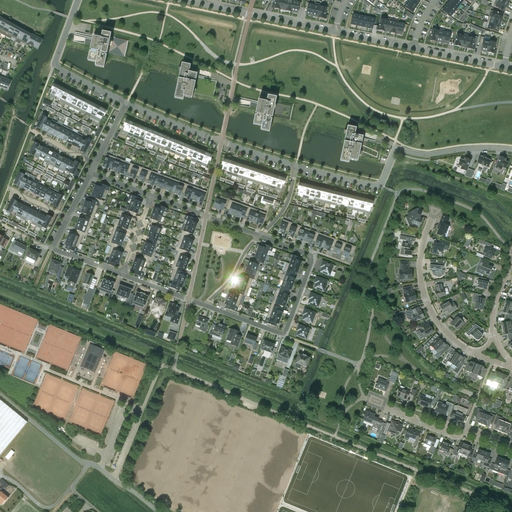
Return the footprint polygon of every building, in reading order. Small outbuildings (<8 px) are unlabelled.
[(280,9),(281,0),(275,0),(275,4),(273,4),(272,8),(280,10),(280,9)] [(293,0),(293,1),(291,12),(297,13),(299,7),(300,7),(301,3),(294,2),(293,0)] [(457,8),(460,4),(455,0),(450,0),(449,2),(457,8)] [(415,8),(407,2),(404,7),(412,12),(415,8)] [(449,2),(446,6),(454,12),(457,8),(449,2)] [(506,6),(499,2),(495,7),(503,12),(506,6)] [(306,15),(312,16),(314,6),(315,4),(315,3),(314,5),(307,3),(306,8),(308,8),(306,15)] [(320,7),(321,5),(315,4),(314,6),(312,16),(318,17),(320,7)] [(320,7),(318,17),(326,19),(327,15),(325,15),(327,6),(321,5),(320,7)] [(450,17),(454,12),(446,6),(442,11),(450,17)] [(493,11),(491,17),(501,20),(501,21),(503,15),(493,11)] [(501,20),(491,17),(489,23),(499,26),(501,20)] [(3,18),(0,24),(0,33),(1,34),(8,21),(7,22),(5,21),(6,20),(3,18)] [(377,30),(384,31),(387,19),(386,21),(380,20),(379,26),(377,26),(377,30)] [(387,19),(384,31),(390,33),(390,32),(392,22),(393,20),(387,19)] [(393,20),(392,22),(390,32),(390,33),(396,34),(398,23),(398,21),(393,20)] [(11,22),(8,21),(1,34),(6,37),(13,23),(12,24),(10,23),(11,22)] [(399,21),(398,21),(398,23),(396,34),(402,35),(403,28),(405,29),(406,25),(404,25),(404,23),(398,22),(399,21)] [(13,23),(6,37),(11,39),(12,37),(18,26),(17,27),(15,26),(16,25),(13,23)] [(499,26),(489,23),(487,29),(497,32),(499,26)] [(20,27),(18,26),(12,37),(16,40),(15,42),(22,30),(20,28),(20,27)] [(20,44),(21,42),(27,32),(22,30),(15,42),(20,44)] [(436,42),(438,31),(432,30),(431,37),(429,36),(428,40),(436,42)] [(27,32),(21,42),(26,45),(28,42),(31,36),(31,35),(27,32)] [(75,32),(73,41),(85,43),(86,37),(90,38),(91,35),(75,32)] [(94,33),(91,45),(88,61),(96,63),(95,67),(104,68),(105,66),(107,53),(125,57),(128,41),(111,37),(111,34),(102,32),(102,35),(94,33)] [(444,33),(442,43),(448,44),(450,34),(444,33)] [(461,47),(463,36),(457,35),(454,46),(461,47)] [(33,37),(31,36),(28,42),(30,43),(30,44),(35,47),(40,39),(34,36),(33,37)] [(487,52),(489,42),(483,41),(484,38),(481,37),(479,43),(482,44),(481,51),(487,52)] [(475,39),(468,38),(466,48),(474,50),(475,46),(473,45),(475,39)] [(489,42),(487,52),(495,54),(496,50),(494,50),(495,43),(489,42)] [(198,70),(190,68),(191,66),(182,64),(174,99),(183,101),(184,97),(192,99),(193,93),(213,98),(216,81),(197,77),(197,74),(198,70)] [(0,78),(0,87),(5,89),(8,80),(2,78),(2,79),(0,78)] [(54,99),(60,88),(54,85),(51,89),(53,90),(49,96),(54,99)] [(59,101),(65,90),(63,89),(64,88),(61,87),(60,88),(54,99),(56,96),(60,99),(59,101)] [(64,104),(70,93),(67,91),(65,90),(59,101),(64,104)] [(69,107),(75,95),(73,94),(74,93),(71,92),(71,93),(70,93),(64,104),(69,107)] [(75,109),(80,98),(77,96),(75,95),(69,107),(75,109)] [(259,97),(256,109),(253,125),(261,127),(260,130),(269,132),(273,117),(290,121),(293,104),(276,101),(277,98),(268,96),(267,99),(259,97)] [(80,112),(85,101),(84,100),(84,99),(81,97),(81,98),(80,98),(75,109),(80,112)] [(85,114),(90,103),(87,101),(87,102),(85,101),(80,112),(85,114)] [(90,117),(95,106),(94,105),(94,104),(91,102),(91,103),(90,103),(85,114),(90,117)] [(95,106),(90,117),(95,119),(101,108),(97,107),(95,106)] [(101,108),(95,119),(100,122),(103,115),(104,116),(107,111),(101,108)] [(37,127),(41,130),(47,118),(43,116),(37,127)] [(41,129),(46,131),(52,121),(52,120),(50,123),(46,120),(47,118),(41,130),(41,129)] [(46,131),(51,134),(57,123),(52,121),(46,131)] [(127,135),(132,123),(126,121),(124,126),(125,126),(122,133),(127,135)] [(57,123),(51,134),(56,137),(62,126),(57,123)] [(137,126),(132,123),(127,135),(133,137),(137,126)] [(56,137),(62,139),(67,128),(62,126),(56,137)] [(138,139),(143,128),(142,127),(140,126),(139,126),(137,126),(133,137),(138,139)] [(347,126),(340,161),(349,163),(349,160),(358,162),(359,156),(378,160),(382,144),(364,140),(365,133),(356,131),(356,128),(347,126)] [(62,139),(67,142),(72,131),(67,128),(62,139)] [(148,130),(143,128),(138,139),(143,141),(148,130)] [(148,144),(153,132),(152,132),(153,131),(150,130),(150,131),(148,130),(143,141),(148,144)] [(67,142),(72,144),(77,134),(72,131),(67,142)] [(158,134),(153,132),(148,144),(154,146),(158,134)] [(77,134),(72,144),(77,147),(82,136),(77,134)] [(159,148),(164,136),(163,136),(163,135),(161,134),(160,135),(158,134),(154,146),(159,148)] [(77,147),(82,149),(82,150),(87,139),(82,136),(77,147)] [(169,138),(164,136),(159,148),(164,150),(169,138)] [(171,139),(169,138),(164,150),(170,152),(174,141),(174,140),(174,139),(171,138),(171,139)] [(82,150),(82,149),(80,152),(85,154),(91,142),(87,140),(88,139),(87,139),(82,150)] [(175,154),(180,143),(174,141),(170,152),(175,154)] [(29,154),(34,156),(40,145),(35,143),(29,154)] [(182,144),(180,143),(175,154),(180,157),(185,145),(184,145),(184,144),(182,143),(182,144)] [(40,145),(34,156),(39,159),(40,157),(44,148),(39,146),(40,145)] [(190,147),(185,145),(180,157),(185,159),(190,147)] [(191,161),(195,149),(195,148),(192,147),(192,148),(190,147),(185,159),(186,159),(187,156),(192,158),(190,161),(191,161)] [(49,151),(44,148),(40,157),(45,159),(49,151)] [(201,151),(195,149),(191,161),(196,163),(201,151)] [(49,151),(45,159),(44,162),(49,164),(50,162),(54,153),(49,151)] [(203,152),(201,151),(196,163),(201,165),(206,154),(205,153),(206,152),(203,151),(203,152)] [(59,156),(54,153),(50,162),(49,164),(54,167),(55,165),(55,164),(59,156)] [(111,170),(116,158),(106,154),(102,167),(105,168),(108,169),(109,166),(112,167),(111,170)] [(206,154),(201,165),(206,167),(209,160),(210,161),(212,156),(206,154)] [(64,159),(59,156),(55,164),(55,165),(60,167),(64,159)] [(490,169),(492,162),(487,159),(484,157),(483,158),(482,157),(479,164),(490,169)] [(120,174),(125,161),(116,158),(111,170),(114,172),(117,173),(118,169),(121,171),(120,174)] [(506,169),(508,163),(506,162),(507,160),(501,158),(497,168),(503,171),(504,168),(506,169)] [(64,172),(65,170),(69,161),(64,159),(60,167),(59,169),(64,172)] [(467,170),(471,161),(465,159),(464,161),(461,160),(459,166),(461,167),(460,169),(466,171),(467,171),(467,170)] [(226,174),(230,162),(223,160),(222,165),(223,165),(222,169),(227,171),(226,174)] [(65,170),(70,172),(75,164),(74,164),(69,161),(65,170)] [(76,161),(74,164),(75,164),(70,172),(70,173),(74,175),(80,164),(76,161)] [(129,177),(134,164),(125,161),(120,174),(123,175),(126,176),(127,173),(130,174),(129,177)] [(230,162),(226,174),(232,175),(235,164),(233,163),(234,162),(231,161),(231,162),(230,162)] [(138,181),(143,168),(134,164),(129,177),(132,178),(135,179),(136,176),(139,177),(138,181)] [(232,175),(237,177),(241,165),(235,164),(232,175)] [(242,179),(246,167),(244,166),(242,165),(242,166),(241,165),(237,177),(242,179)] [(246,167),(242,179),(248,181),(252,169),(246,167)] [(147,184),(152,171),(143,168),(138,181),(141,182),(144,183),(145,180),(148,181),(147,184)] [(252,169),(248,181),(253,182),(257,171),(255,170),(255,169),(253,168),(252,169)] [(156,187),(161,175),(152,171),(147,184),(150,185),(153,186),(154,183),(157,184),(156,187)] [(257,171),(253,182),(259,184),(263,172),(257,171)] [(263,172),(259,184),(264,186),(265,183),(268,174),(266,173),(264,172),(263,173),(263,172)] [(18,186),(24,175),(20,173),(14,184),(18,186)] [(270,188),(273,176),(268,174),(265,183),(264,186),(270,188)] [(24,188),(29,177),(24,175),(18,186),(18,187),(19,186),(24,188)] [(165,191),(170,178),(161,175),(156,187),(159,188),(162,189),(163,186),(166,187),(165,191)] [(273,176),(270,188),(275,189),(279,178),(277,177),(277,176),(274,175),(274,176),(273,176)] [(29,191),(34,180),(29,177),(24,188),(29,191)] [(176,191),(179,181),(170,178),(165,191),(168,192),(171,193),(172,190),(175,191),(176,191)] [(279,178),(275,189),(280,191),(282,184),(284,185),(285,180),(279,178)] [(34,193),(39,183),(38,185),(33,182),(34,180),(29,191),(34,193)] [(184,197),(188,185),(179,181),(176,191),(175,191),(174,194),(177,195),(180,196),(181,193),(184,194),(183,197),(184,197)] [(39,196),(44,185),(39,183),(34,193),(39,196)] [(93,191),(106,196),(109,187),(100,184),(99,187),(96,186),(93,191)] [(44,199),(48,190),(43,188),(45,185),(44,185),(39,196),(44,199)] [(193,201),(197,188),(188,185),(184,197),(186,199),(186,198),(189,199),(190,196),(194,198),(192,201),(193,201)] [(306,185),(303,198),(308,199),(311,187),(310,187),(311,186),(308,185),(308,186),(306,185)] [(311,187),(308,199),(309,196),(314,197),(313,200),(314,200),(317,188),(311,187)] [(48,190),(44,199),(49,201),(54,190),(49,188),(48,190)] [(197,188),(193,201),(196,202),(198,203),(199,200),(203,201),(207,191),(197,188)] [(317,188),(314,200),(319,202),(322,190),(321,189),(322,188),(319,188),(319,189),(317,188)] [(53,206),(60,193),(54,190),(49,201),(54,204),(53,206)] [(322,190),(319,202),(325,203),(328,191),(322,190)] [(90,200),(103,205),(104,201),(101,200),(103,195),(106,196),(93,191),(91,197),(92,197),(94,198),(94,201),(90,199),(90,200)] [(328,191),(325,203),(330,204),(333,192),(332,192),(333,191),(330,191),(328,191)] [(333,192),(330,204),(336,206),(339,194),(333,192)] [(60,193),(53,206),(57,208),(63,197),(59,195),(60,193)] [(339,194),(336,206),(337,203),(342,204),(344,195),(344,194),(341,193),(341,194),(339,194)] [(130,205),(139,208),(141,203),(141,202),(138,201),(139,198),(130,195),(129,198),(132,200),(130,205)] [(220,207),(223,208),(227,199),(217,195),(213,208),(216,209),(219,210),(220,207)] [(350,196),(347,208),(352,210),(355,198),(355,197),(352,196),(352,197),(350,196)] [(355,198),(352,210),(358,211),(361,199),(355,198)] [(11,213),(17,202),(13,199),(7,211),(11,213)] [(361,199),(358,211),(363,213),(366,200),(366,199),(363,199),(363,200),(361,199)] [(103,205),(90,200),(89,202),(86,201),(83,207),(96,212),(99,203),(103,205)] [(228,214),(234,216),(239,203),(229,200),(226,209),(230,211),(228,214)] [(366,200),(363,213),(369,214),(370,207),(372,207),(373,202),(366,200)] [(17,202),(11,213),(12,211),(17,213),(16,216),(21,205),(17,202)] [(234,216),(237,217),(240,218),(241,215),(244,216),(248,207),(239,203),(234,216)] [(21,205),(16,216),(21,218),(26,208),(21,205)] [(130,205),(128,210),(121,208),(120,211),(133,216),(134,213),(137,214),(139,208),(130,205)] [(151,213),(162,217),(164,211),(167,213),(168,209),(159,206),(158,209),(155,207),(154,209),(153,209),(151,213)] [(96,212),(83,207),(81,213),(82,213),(84,214),(83,216),(93,220),(96,212)] [(246,220),(252,223),(257,210),(248,207),(244,216),(248,217),(246,220)] [(26,208),(21,218),(26,221),(32,210),(26,208)] [(415,229),(416,225),(419,226),(422,220),(418,219),(418,218),(418,217),(419,216),(420,216),(422,211),(417,209),(408,213),(409,216),(404,218),(408,227),(409,227),(415,229)] [(32,210),(26,221),(27,219),(32,221),(31,223),(31,224),(37,213),(32,210)] [(252,223),(255,224),(258,225),(259,222),(263,223),(266,213),(257,210),(252,223)] [(117,219),(129,224),(131,218),(128,217),(129,214),(133,216),(120,211),(119,214),(122,215),(120,220),(117,219)] [(37,213),(31,224),(36,226),(42,215),(37,213)] [(153,220),(152,223),(164,227),(160,225),(161,222),(160,222),(162,217),(151,213),(152,213),(150,219),(151,219),(153,220)] [(42,215),(36,226),(41,229),(48,216),(47,218),(42,215)] [(447,223),(448,220),(449,218),(443,215),(440,221),(447,223)] [(48,216),(41,229),(42,227),(46,229),(52,218),(48,216)] [(93,220),(83,216),(82,219),(80,218),(79,218),(77,224),(90,228),(93,220)] [(183,224),(186,226),(195,229),(197,223),(194,222),(195,219),(186,216),(183,224)] [(127,230),(129,224),(117,219),(113,228),(123,231),(124,228),(127,229),(127,230)] [(287,236),(292,223),(283,220),(279,229),(278,232),(281,234),(281,233),(284,234),(285,231),(288,233),(287,236)] [(444,237),(449,226),(446,225),(447,223),(440,221),(440,222),(439,225),(440,226),(437,234),(441,236),(442,236),(444,237)] [(152,226),(150,232),(159,235),(161,230),(162,230),(164,227),(152,223),(156,224),(155,227),(152,226)] [(292,223),(287,236),(290,237),(293,238),(294,235),(297,236),(296,239),(301,226),(297,225),(296,228),(291,226),(292,223)] [(90,228),(77,224),(75,229),(75,230),(78,231),(77,233),(74,232),(73,232),(87,237),(90,228)] [(180,230),(182,231),(181,233),(191,237),(189,236),(190,233),(193,235),(195,229),(186,226),(183,224),(180,230)] [(305,242),(306,243),(310,230),(301,226),(296,239),(299,240),(302,241),(303,238),(306,239),(305,242)] [(110,236),(123,241),(125,235),(122,234),(123,231),(113,228),(110,236)] [(314,246),(315,246),(319,233),(310,230),(306,243),(308,244),(311,245),(312,242),(315,243),(314,246)] [(87,237),(73,232),(72,235),(70,234),(69,234),(67,239),(66,239),(80,244),(83,236),(87,237)] [(150,241),(159,245),(161,241),(157,240),(159,235),(150,232),(148,237),(151,239),(150,241)] [(191,237),(181,233),(181,234),(182,234),(179,242),(191,247),(193,241),(190,240),(191,237)] [(319,233),(315,246),(317,247),(318,247),(320,248),(321,245),(325,246),(323,249),(324,249),(328,237),(319,233)] [(4,237),(0,235),(0,245),(5,248),(8,241),(3,238),(4,237)] [(121,247),(123,241),(110,236),(107,245),(121,249),(117,248),(118,245),(121,246),(120,246),(121,247)] [(412,256),(412,252),(409,251),(410,244),(407,244),(408,241),(414,242),(415,239),(400,236),(399,239),(406,241),(405,243),(402,243),(401,247),(404,248),(403,254),(412,256)] [(332,253),(333,253),(337,240),(328,237),(324,249),(327,250),(329,251),(331,248),(334,249),(332,253)] [(80,244),(66,239),(64,243),(66,243),(65,245),(66,245),(68,246),(67,249),(76,253),(80,244)] [(342,256),(347,243),(337,240),(333,253),(336,254),(338,255),(340,252),(343,253),(342,256)] [(159,245),(150,241),(149,244),(146,243),(144,248),(156,253),(155,252),(157,247),(158,248),(159,245)] [(433,243),(432,250),(432,253),(437,254),(437,252),(442,253),(443,249),(447,250),(449,243),(441,241),(440,245),(433,243)] [(489,243),(487,243),(483,241),(481,244),(486,246),(483,253),(486,254),(485,256),(491,259),(492,256),(493,257),(496,250),(488,246),(489,243)] [(23,254),(26,247),(20,244),(17,242),(15,245),(12,243),(9,250),(17,254),(19,252),(23,254)] [(175,251),(178,252),(178,251),(185,254),(186,251),(189,252),(189,253),(191,247),(179,242),(175,251)] [(347,243),(342,256),(345,257),(348,258),(349,255),(352,256),(356,247),(347,243)] [(90,252),(96,254),(98,246),(93,244),(90,252)] [(259,246),(257,252),(266,255),(268,250),(271,251),(273,248),(263,244),(262,247),(259,246)] [(111,246),(108,254),(120,259),(123,253),(122,253),(119,252),(121,249),(107,245),(111,246)] [(141,257),(153,262),(156,253),(144,248),(142,254),(145,255),(144,258),(141,257)] [(26,256),(36,261),(34,265),(37,266),(41,258),(38,257),(40,254),(36,252),(34,251),(33,251),(30,249),(26,256)] [(178,251),(178,252),(175,260),(187,265),(190,259),(189,259),(186,258),(187,255),(185,254),(178,251)] [(253,260),(264,264),(266,261),(264,261),(266,255),(257,252),(255,258),(258,259),(257,261),(253,260)] [(120,259),(108,254),(108,255),(111,256),(109,261),(106,260),(105,263),(114,267),(115,264),(118,265),(120,259)] [(292,259),(290,264),(299,268),(301,262),(298,261),(299,258),(290,254),(289,258),(292,259)] [(137,259),(135,264),(147,269),(144,268),(146,263),(149,264),(151,261),(153,262),(141,257),(140,260),(137,259)] [(187,265),(175,260),(172,268),(184,273),(181,272),(182,269),(185,270),(187,265)] [(246,267),(260,272),(256,271),(258,266),(260,266),(261,263),(264,265),(264,264),(253,260),(252,263),(249,262),(247,267),(246,267)] [(433,275),(435,277),(437,277),(439,277),(441,277),(443,275),(444,273),(443,270),(442,270),(441,270),(442,270),(442,266),(444,267),(446,261),(437,260),(438,262),(438,265),(436,266),(430,265),(429,269),(434,270),(435,272),(432,272),(433,272),(433,275)] [(488,266),(489,263),(482,260),(479,265),(482,266),(480,270),(484,271),(483,274),(489,276),(490,273),(490,272),(492,267),(488,266)] [(60,267),(61,264),(52,261),(48,272),(57,275),(56,278),(59,279),(63,268),(60,267)] [(322,268),(320,271),(320,272),(329,276),(331,271),(333,272),(335,266),(322,261),(320,267),(322,268)] [(400,279),(404,279),(412,279),(411,270),(407,270),(407,269),(408,269),(408,262),(400,263),(401,271),(399,271),(400,279)] [(283,271),(293,275),(294,272),(297,273),(299,268),(290,264),(287,263),(283,271)] [(147,269),(135,264),(133,270),(136,271),(135,274),(144,278),(147,269)] [(77,280),(80,271),(68,267),(65,275),(71,277),(69,281),(70,281),(67,289),(73,291),(75,283),(76,283),(77,280)] [(243,276),(256,281),(260,272),(246,267),(244,271),(245,272),(245,273),(248,274),(247,277),(243,276)] [(174,270),(171,278),(184,282),(186,277),(183,276),(184,273),(172,268),(172,269),(174,270)] [(460,280),(460,278),(466,278),(466,269),(461,269),(461,272),(456,272),(457,280),(460,280)] [(292,278),(293,275),(283,271),(283,272),(285,272),(284,275),(282,274),(280,280),(293,285),(295,279),(292,278)] [(94,276),(86,273),(85,276),(84,276),(83,280),(84,280),(83,283),(90,286),(89,288),(93,290),(96,280),(93,279),(94,276)] [(256,281),(243,276),(242,279),(239,278),(239,277),(238,279),(237,279),(236,283),(250,288),(253,279),(256,281)] [(314,283),(316,284),(314,288),(324,291),(325,287),(327,288),(329,282),(316,277),(314,283)] [(486,290),(488,282),(486,282),(486,279),(477,277),(476,280),(478,280),(476,288),(486,290)] [(184,282),(171,278),(174,279),(172,284),(169,283),(168,286),(177,290),(178,287),(182,288),(184,282)] [(108,281),(104,280),(103,279),(103,280),(102,283),(101,283),(101,282),(101,283),(98,289),(99,290),(103,291),(103,292),(103,291),(104,289),(109,291),(108,293),(110,294),(111,294),(110,294),(111,292),(111,291),(114,284),(114,283),(110,282),(109,282),(108,281)] [(277,288),(287,292),(288,289),(290,290),(291,290),(293,285),(280,280),(283,281),(282,286),(280,286),(279,289),(277,288)] [(256,298),(260,299),(263,291),(266,293),(269,285),(262,282),(256,298)] [(233,291),(247,296),(250,288),(236,283),(237,283),(235,289),(238,290),(237,292),(233,291)] [(437,298),(445,296),(443,289),(442,289),(441,284),(435,285),(437,291),(435,291),(437,298)] [(128,299),(128,298),(131,290),(127,288),(126,288),(124,287),(120,286),(120,285),(119,286),(116,294),(117,295),(128,299)] [(416,300),(414,291),(411,292),(410,290),(411,290),(410,287),(402,289),(404,294),(403,294),(406,303),(416,300)] [(286,295),(287,292),(277,288),(274,297),(288,302),(289,298),(288,297),(289,296),(288,296),(286,295)] [(88,291),(86,294),(88,295),(85,301),(84,301),(83,303),(89,305),(94,293),(88,291)] [(246,296),(247,296),(233,291),(232,294),(229,293),(230,293),(229,293),(227,299),(240,303),(243,295),(246,296)] [(137,293),(135,297),(134,299),(131,298),(128,306),(131,308),(133,304),(143,308),(144,305),(145,305),(146,304),(148,299),(147,299),(148,297),(144,296),(144,295),(141,293),(141,294),(137,293)] [(308,299),(310,300),(308,304),(319,308),(323,298),(310,293),(308,299)] [(475,308),(483,310),(484,299),(477,298),(477,294),(473,294),(472,303),(475,303),(475,304),(475,308)] [(271,305),(280,309),(281,306),(284,307),(287,302),(288,302),(274,297),(271,305)] [(156,300),(152,299),(149,305),(153,307),(152,310),(156,312),(155,314),(156,316),(158,317),(160,315),(160,314),(161,314),(163,309),(163,310),(166,303),(157,300),(156,299),(156,300)] [(240,303),(227,299),(225,304),(228,305),(227,308),(236,312),(239,303),(240,303)] [(457,309),(454,304),(451,306),(448,302),(440,307),(443,313),(447,311),(449,314),(457,309)] [(177,315),(179,308),(176,306),(176,305),(173,304),(173,305),(170,304),(165,315),(172,318),(171,322),(177,324),(178,321),(179,316),(177,315)] [(279,312),(280,309),(271,305),(268,314),(280,318),(283,313),(282,312),(282,313),(279,312)] [(407,319),(415,322),(424,318),(421,312),(420,312),(418,307),(412,310),(411,309),(406,311),(405,315),(407,319)] [(511,311),(511,309),(504,307),(502,312),(507,314),(505,318),(511,319),(511,318),(511,313),(511,311)] [(302,315),(304,316),(302,320),(313,324),(317,314),(305,309),(302,315)] [(280,318),(268,314),(265,322),(274,326),(275,323),(278,324),(280,318)] [(143,318),(139,316),(134,328),(138,330),(143,318)] [(208,321),(198,317),(196,325),(200,326),(199,330),(205,332),(207,328),(206,328),(208,321)] [(456,329),(457,327),(459,329),(467,321),(463,317),(461,319),(460,319),(457,317),(457,318),(454,318),(455,320),(450,324),(456,329)] [(511,319),(505,318),(506,322),(501,323),(502,329),(511,328),(510,324),(511,324),(511,319)] [(433,332),(428,324),(426,325),(424,323),(417,327),(419,330),(424,337),(433,332)] [(219,325),(216,324),(215,327),(212,326),(210,332),(213,333),(212,335),(221,338),(223,334),(224,334),(226,327),(222,326),(222,325),(219,324),(219,325)] [(296,331),(298,332),(296,336),(307,340),(311,330),(299,325),(296,331)] [(482,337),(482,334),(473,326),(466,334),(468,336),(470,335),(476,340),(478,340),(482,337)] [(509,338),(511,337),(511,327),(511,328),(502,329),(503,335),(508,334),(509,338)] [(157,333),(146,329),(145,334),(155,338),(157,333)] [(232,329),(231,329),(226,340),(232,342),(231,344),(237,347),(241,338),(238,337),(237,336),(239,332),(235,330),(232,329)] [(164,336),(165,336),(166,333),(160,331),(157,337),(163,339),(164,336)] [(167,338),(174,341),(176,334),(169,332),(167,338)] [(255,343),(257,339),(247,335),(244,342),(254,346),(253,350),(256,351),(258,344),(255,343)] [(434,349),(442,341),(438,337),(435,340),(434,340),(432,337),(424,346),(427,349),(430,346),(434,349)] [(273,348),(275,345),(264,341),(261,349),(271,353),(271,354),(273,356),(276,349),(273,348)] [(442,341),(434,349),(437,353),(434,356),(437,360),(446,351),(444,349),(444,348),(446,346),(442,341)] [(104,351),(90,345),(87,352),(88,353),(87,355),(88,356),(83,367),(93,371),(98,360),(99,360),(100,358),(101,358),(104,351)] [(276,360),(287,364),(292,351),(281,347),(276,360)] [(452,364),(458,355),(453,351),(451,354),(450,354),(448,353),(441,363),(445,365),(448,361),(452,364)] [(303,355),(299,354),(294,367),(300,369),(302,366),(306,367),(310,358),(306,356),(303,355)] [(458,355),(452,364),(456,367),(453,371),(457,374),(464,363),(461,362),(461,361),(463,358),(458,355)] [(472,377),(477,365),(471,362),(470,364),(467,363),(464,370),(469,372),(468,376),(472,377)] [(483,367),(477,365),(472,377),(476,379),(477,376),(482,378),(485,371),(482,369),(483,367)] [(33,371),(22,368),(20,374),(31,378),(33,371)] [(398,374),(392,372),(389,380),(395,382),(398,374)] [(494,374),(490,372),(486,385),(492,387),(492,385),(496,387),(498,384),(501,374),(495,372),(494,374)] [(508,377),(501,374),(498,384),(502,385),(501,388),(506,390),(509,382),(506,381),(508,377)] [(378,379),(376,383),(376,384),(375,387),(385,391),(389,381),(387,380),(386,382),(378,379)] [(397,392),(396,393),(397,394),(396,396),(401,398),(401,397),(406,399),(406,400),(410,392),(399,388),(397,393),(397,392)] [(421,396),(417,404),(422,406),(422,405),(429,408),(430,405),(434,406),(437,399),(431,397),(430,399),(421,396)] [(0,453),(27,422),(0,399),(0,453)] [(436,408),(435,411),(440,412),(442,413),(442,414),(445,415),(447,409),(450,411),(453,404),(447,402),(446,405),(438,403),(437,407),(436,407),(436,408)] [(454,418),(463,422),(468,410),(456,405),(455,406),(454,408),(452,414),(451,414),(450,418),(453,419),(454,418)] [(481,424),(485,415),(481,413),(482,411),(476,408),(474,415),(477,416),(475,422),(481,424)] [(362,421),(373,425),(375,426),(373,431),(377,432),(378,431),(382,432),(385,424),(381,422),(382,421),(378,419),(374,417),(372,416),(373,414),(366,411),(362,421)] [(485,415),(481,424),(488,427),(490,421),(493,423),(496,416),(490,414),(489,416),(485,415)] [(500,432),(504,423),(501,421),(502,418),(497,416),(494,423),(497,424),(494,429),(500,432)] [(398,436),(399,433),(401,432),(402,430),(401,428),(402,425),(393,421),(391,424),(390,424),(387,423),(383,433),(387,435),(388,432),(391,433),(392,435),(394,436),(396,435),(398,436)] [(511,425),(504,423),(500,432),(506,434),(509,429),(511,430),(511,425)] [(415,440),(414,442),(413,444),(416,446),(420,438),(418,436),(421,433),(415,430),(414,431),(412,430),(412,429),(409,428),(404,438),(408,439),(409,437),(415,440)] [(428,453),(433,455),(436,448),(433,447),(436,439),(433,438),(427,436),(424,443),(431,446),(428,453)] [(448,453),(447,455),(450,456),(452,450),(450,449),(451,445),(448,444),(447,444),(442,442),(442,441),(440,447),(439,447),(438,449),(448,453)] [(458,453),(462,454),(466,445),(460,443),(457,449),(454,448),(452,454),(457,456),(458,453)] [(473,451),(470,450),(472,447),(466,445),(462,454),(468,457),(467,459),(469,460),(472,455),(473,451)] [(481,461),(484,452),(479,450),(477,455),(473,454),(471,460),(476,463),(477,460),(481,461)] [(490,454),(484,452),(481,461),(484,462),(483,465),(488,467),(491,461),(488,460),(490,454)] [(498,473),(503,460),(497,457),(494,465),(491,464),(489,469),(498,473)] [(503,460),(498,473),(507,476),(509,471),(506,470),(509,462),(503,460)] [(2,479),(0,482),(0,483),(7,488),(10,484),(2,479)] [(0,489),(0,503),(2,505),(9,497),(0,489)]
